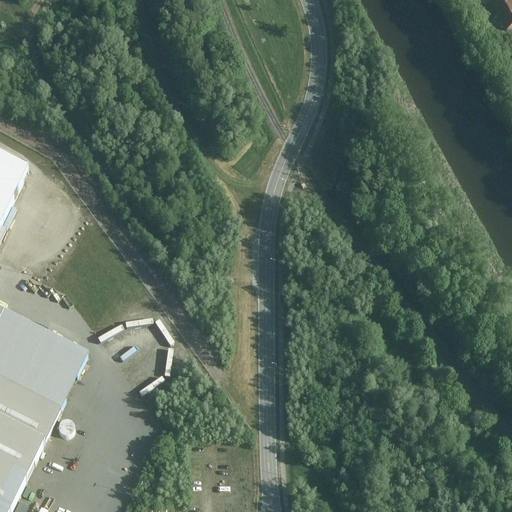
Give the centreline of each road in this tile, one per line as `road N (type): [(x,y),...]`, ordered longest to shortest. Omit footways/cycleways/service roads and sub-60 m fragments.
road 1 (tertiary): [(308,0),(319,44),(316,86),(267,229),(273,511)]
road 2 (track): [(266,277),(196,278),(167,255),(101,169),(8,0)]
